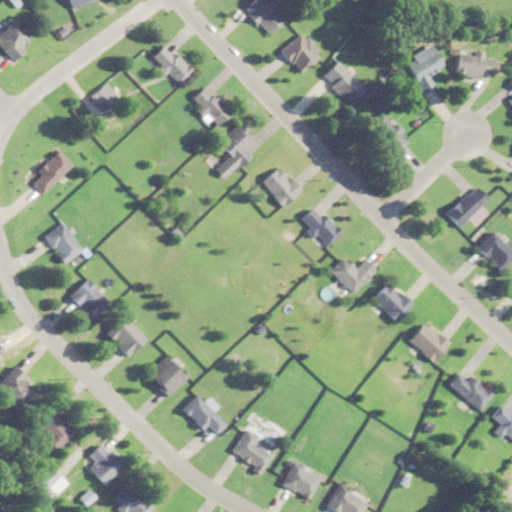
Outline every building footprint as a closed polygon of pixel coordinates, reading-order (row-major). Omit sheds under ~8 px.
[(59,0),(62,8),(86,0),(59,0)] [(278,17),(258,0),(246,0),(237,10),(264,33),(278,17)] [(25,39),(5,19),(0,25),(0,52),(6,58),(25,39)] [(276,51),(295,74),(317,56),(297,32),(276,51)] [(172,85),(185,72),(158,44),(144,57),(172,85)] [(430,84),(424,75),(439,64),(425,44),(397,63),(417,93),(430,84)] [(476,79),(477,72),(489,74),(492,59),(479,57),(480,55),(452,50),(448,73),(476,79)] [(361,88),(331,59),(316,74),(345,104),(361,88)] [(511,74),(504,81),(511,90),(511,93),(503,101),(511,112),(511,74)] [(211,126),(225,112),(197,85),(183,99),(211,126)] [(397,132),(380,114),(365,128),(390,154),(403,142),(395,133),(397,132)] [(237,148),(248,138),(234,122),(210,144),(222,156),(208,169),(218,180),(244,155),(237,148)] [(65,164),(51,150),(21,180),(35,194),(65,164)] [(256,179),(275,205),(296,189),(287,177),(283,180),(273,166),(256,179)] [(485,198),(471,184),(441,214),(455,228),(485,198)] [(323,246),(336,231),(309,205),(295,219),(323,246)] [(73,251),(55,222),(35,235),(54,264),(73,251)] [(511,255),(511,252),(488,230),(472,247),(497,271),(511,255)] [(348,293),(373,268),(362,257),(351,267),(339,256),(325,270),(348,293)] [(62,294),(86,318),(103,301),(79,277),(62,294)] [(366,297),(389,322),(407,306),(384,280),(366,297)] [(140,337),(116,313),(98,332),(122,355),(140,337)] [(426,361),(442,344),(417,321),(401,338),(426,361)] [(184,376),(161,352),(140,373),(163,397),(184,376)] [(0,396),(15,411),(36,390),(10,365),(0,375),(0,396)] [(487,395),(454,369),(442,384),(475,410),(487,395)] [(206,436),(219,423),(189,393),(176,406),(206,436)] [(511,416),(495,403),(485,416),(495,424),(492,428),(511,443),(511,416)] [(23,423),(51,452),(70,434),(42,405),(23,423)] [(223,448),(253,473),(266,457),(247,441),(251,437),(240,427),(223,448)] [(84,469),(100,485),(120,465),(95,440),(82,453),(91,462),(84,469)] [(305,498),(315,475),(284,462),(274,484),(305,498)] [(357,511),(364,498),(331,484),(320,509),(328,511),(357,511)]
